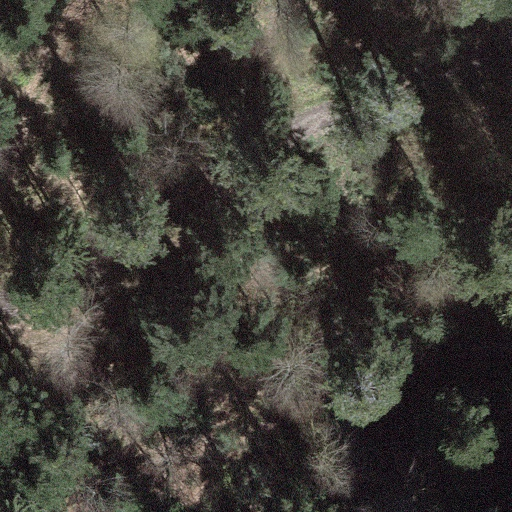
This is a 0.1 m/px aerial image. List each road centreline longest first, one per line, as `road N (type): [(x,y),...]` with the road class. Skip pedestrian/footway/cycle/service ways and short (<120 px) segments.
road 1 (track): [(511,50),(339,103),(208,176),(107,251),(42,287),(0,295)]
road 2 (track): [(0,194),(104,0)]
